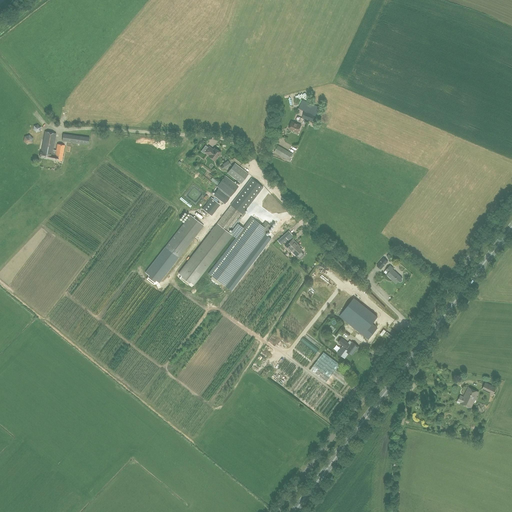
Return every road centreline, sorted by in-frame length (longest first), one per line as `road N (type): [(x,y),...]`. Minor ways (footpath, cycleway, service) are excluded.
road 1 (unclassified): [(275,511),(511,202)]
road 2 (primary): [(294,511),(511,226)]
